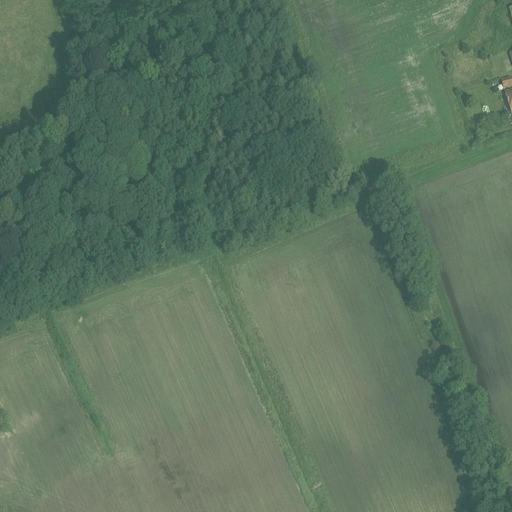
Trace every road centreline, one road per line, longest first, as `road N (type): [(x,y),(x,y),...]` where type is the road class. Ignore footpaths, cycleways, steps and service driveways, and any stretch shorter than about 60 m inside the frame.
road 1 (track): [(511,129),(223,245),(171,172)]
road 2 (track): [(379,179),(488,477),(492,511)]
road 3 (track): [(0,288),(159,226),(181,190)]
road 4 (track): [(171,172),(95,0)]
road 5 (track): [(171,172),(194,0)]
